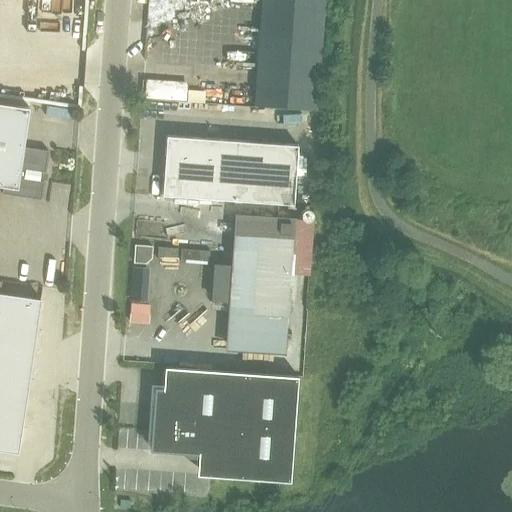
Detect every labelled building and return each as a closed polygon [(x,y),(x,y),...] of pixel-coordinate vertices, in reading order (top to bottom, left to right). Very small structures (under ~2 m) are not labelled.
[(262,0),(255,105),(315,109),(323,0),(262,0)] [(185,84),(147,81),(146,97),(184,99),(185,84)] [(0,185),(3,186),(2,193),(41,199),(43,181),(39,180),(40,171),(45,172),(48,150),(23,146),(29,107),(0,102),(0,185)] [(298,145),(166,135),(162,195),(293,204),(298,145)] [(231,349),(283,353),(293,218),(241,214),(231,349)] [(143,262),(143,247),(128,247),(127,261),(143,262)] [(151,250),(152,262),(188,260),(187,247),(151,250)] [(127,266),(124,298),(139,300),(142,268),(127,266)] [(0,292),(0,449),(17,452),(38,300),(40,300),(40,299),(0,292)] [(123,303),(123,322),(142,323),(143,303),(123,303)] [(171,452),(210,454),(208,475),(290,481),(298,376),(176,367),(175,388),(154,386),(153,393),(155,394),(154,402),(153,402),(152,409),(154,409),(151,448),(171,450),(171,452)]
